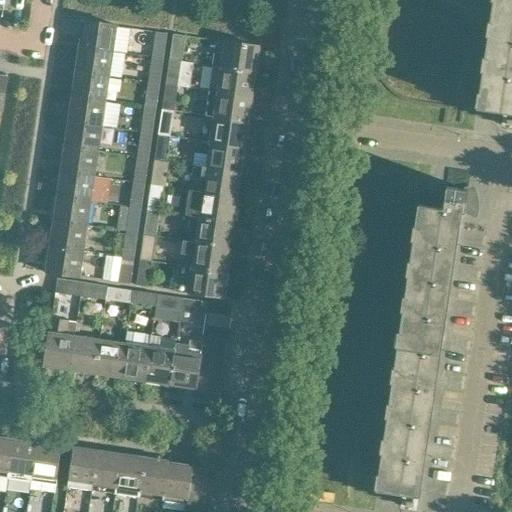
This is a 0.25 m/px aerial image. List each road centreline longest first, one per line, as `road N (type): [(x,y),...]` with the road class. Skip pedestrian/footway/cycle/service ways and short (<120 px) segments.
road 1 (unclassified): [(242,511),(301,125)]
road 2 (unclassified): [(456,511),(510,157)]
road 3 (unclassified): [(510,157),(301,125)]
road 4 (unclassified): [(301,125),(321,0)]
